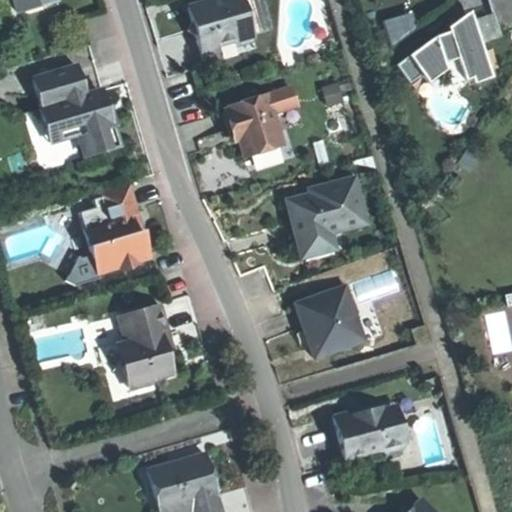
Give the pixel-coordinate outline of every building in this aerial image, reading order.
[(12,0),(17,13),(55,2),(54,0),(12,0)] [(233,34),(250,29),(250,26),(241,0),(211,0),(208,1),(187,7),(191,23),(187,31),(195,35),(198,47),(203,64),(221,59),(217,46),(235,40),(233,34)] [(260,0),(241,0),(250,26),(267,21),(260,0)] [(511,0),(486,0),(492,19),(498,35),(498,36),(511,31),(511,0)] [(408,10),(379,21),(387,42),(416,30),(408,10)] [(446,29),(447,34),(473,25),(469,13),(459,20),(446,29)] [(492,19),(473,25),(478,41),(498,35),(492,19)] [(434,38),(395,66),(408,85),(420,76),(422,79),(445,71),(443,65),(456,60),(463,58),(470,80),(489,74),(478,41),(473,25),(447,34),(434,38)] [(235,40),(252,35),(250,29),(233,34),(235,40)] [(464,82),(470,80),(463,58),(456,60),(464,82)] [(113,149),(116,142),(108,116),(102,95),(95,91),(84,95),(75,66),(31,80),(40,109),(38,109),(48,143),(77,135),(84,158),(113,149)] [(426,85),(445,71),(422,79),(426,85)] [(491,79),(489,74),(470,80),(472,86),(491,79)] [(337,84),(322,88),(327,106),(342,101),(337,84)] [(289,87),(266,95),(272,114),(295,106),(289,87)] [(244,157),(282,145),(272,114),(266,95),(227,107),(228,110),(224,111),(230,130),(235,129),(238,140),(244,157)] [(234,141),(238,140),(235,129),(230,130),(232,136),(234,141)] [(293,234),(326,223),(360,212),(345,168),(311,179),(313,184),(302,187),(280,195),(288,218),(293,234)] [(302,187),(313,184),(311,179),(301,183),(302,187)] [(141,231),(136,233),(130,213),(135,211),(127,183),(98,192),(108,225),(84,232),(96,275),(149,259),(141,231)] [(136,233),(141,231),(138,222),(135,211),(130,213),(136,233)] [(293,234),(296,241),(328,230),(326,223),(293,234)] [(313,359),(363,342),(344,287),(294,305),(303,331),(313,359)] [(154,380),(173,374),(166,352),(161,333),(167,332),(159,305),(117,317),(124,343),(121,344),(127,365),(121,367),(128,390),(154,383),(154,380)] [(397,425),(402,429),(396,406),(392,407),(397,425)] [(399,455),(406,441),(402,429),(397,425),(392,407),(382,410),(372,413),(372,410),(352,415),(351,411),(332,417),(337,439),(343,459),(377,450),(389,458),(399,455)] [(219,511),(215,496),(217,495),(212,479),(205,454),(146,472),(157,511),(159,511),(189,503),(191,511),(219,511)] [(430,511),(420,500),(405,511),(430,511)]
